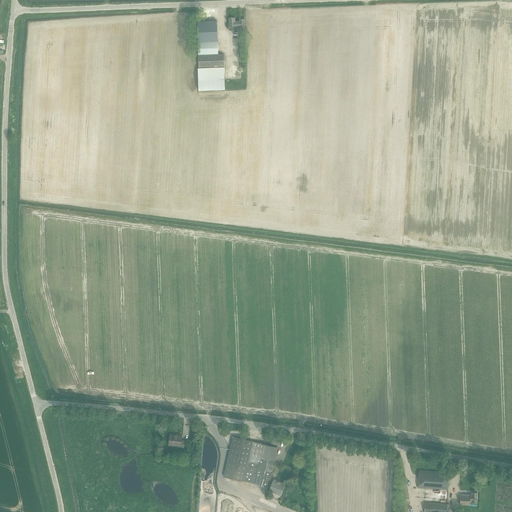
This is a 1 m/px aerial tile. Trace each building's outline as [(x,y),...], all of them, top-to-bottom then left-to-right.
[(245,28),(245,24),(244,19),(239,19),(239,21),(235,21),(235,18),(228,18),(229,26),(240,26),(240,28),(245,28)] [(198,41),(218,40),(217,20),(197,21),(198,41)] [(218,40),(198,41),(199,67),(198,68),(199,90),(225,89),(223,54),(218,55),(218,40)] [(170,434),(169,443),(169,445),(177,446),(177,448),(183,448),(184,441),(181,440),(182,436),(170,434)] [(280,495),(283,489),(285,484),(271,478),(277,447),(233,437),(224,476),(264,486),(263,488),(280,495)] [(448,489),(449,477),(449,472),(419,470),(417,487),(448,489)] [(477,502),(477,497),(477,492),(472,492),(472,495),(460,494),(460,504),(470,505),(470,500),(472,500),(471,502),(477,502)] [(446,511),(447,504),(426,503),(424,511),(446,511)]
